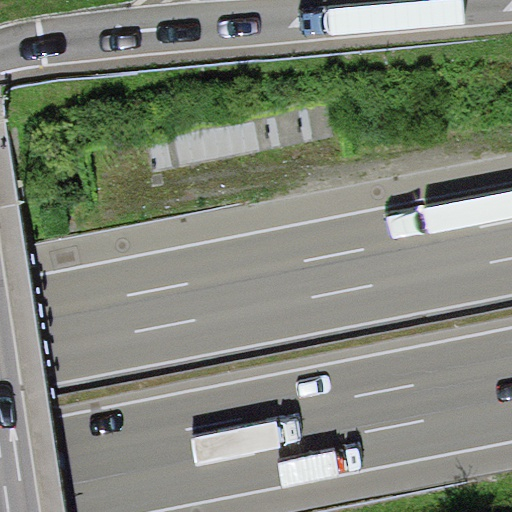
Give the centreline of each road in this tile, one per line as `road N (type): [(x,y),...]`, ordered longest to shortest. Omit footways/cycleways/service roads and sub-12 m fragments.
road 1 (motorway): [(0,486),(511,386)]
road 2 (motorway): [(511,243),(0,343)]
road 3 (motorway): [(325,0),(0,46)]
